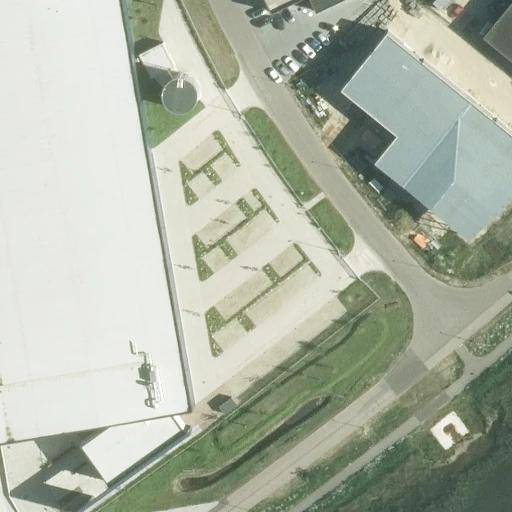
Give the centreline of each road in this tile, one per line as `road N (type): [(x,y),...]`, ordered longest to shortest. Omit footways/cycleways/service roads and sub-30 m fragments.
road 1 (unclassified): [(222,0),(313,158),(457,333)]
road 2 (unclassified): [(457,333),(226,511)]
